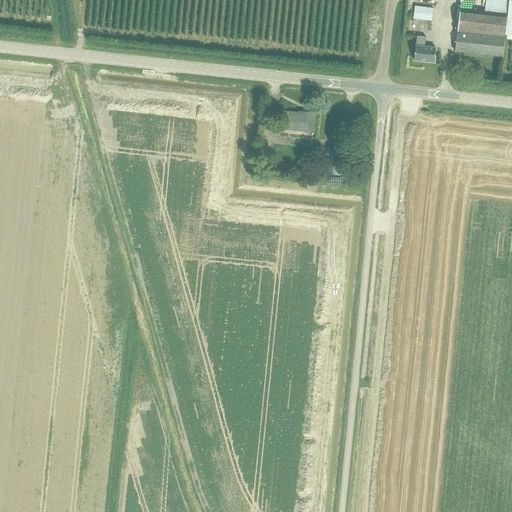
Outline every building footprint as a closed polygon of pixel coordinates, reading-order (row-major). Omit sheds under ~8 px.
[(511,35),(511,0),(509,0),(486,0),(485,11),(460,8),(459,16),(456,50),(503,55),(505,35),(511,35)] [(432,21),(433,9),(415,6),(413,18),(432,21)] [(417,36),(415,60),(434,61),(435,47),(424,46),(425,37),(417,36)] [(312,131),(314,115),(300,113),(300,115),(281,113),(281,119),(283,120),(282,128),(312,131)] [(341,175),(344,151),(328,149),(326,174),(341,175)]
